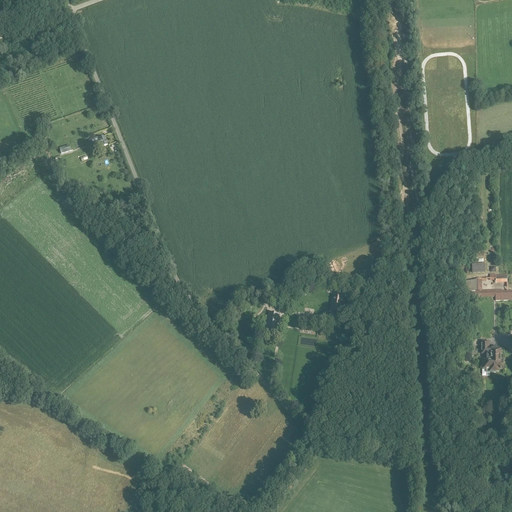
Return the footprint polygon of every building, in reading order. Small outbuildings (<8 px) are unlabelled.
[(108,145),(105,137),(99,139),(99,141),(94,143),(96,148),(99,147),(99,148),(102,147),(102,148),(108,145)] [(59,149),(61,155),(71,152),(69,146),(59,149)] [(329,264),(332,273),(336,271),(339,270),(335,261),(332,262),(329,264)] [(472,274),(485,273),(485,264),(472,265),(472,274)] [(496,283),(508,283),(507,277),(496,277),(496,275),(490,275),(490,281),(495,281),(495,283),(496,283)] [(467,298),(496,297),(496,301),(511,300),(511,291),(502,292),(502,290),(480,291),(480,281),(466,281),(467,298)] [(340,313),(342,298),(333,297),(331,312),(340,313)] [(275,336),(278,315),(269,314),(265,314),(264,319),(268,319),(266,334),(275,336)] [(303,317),(302,323),(318,325),(318,326),(328,328),(329,321),(318,319),(303,317)] [(489,342),(482,342),(482,354),(487,354),(487,361),(485,361),(485,364),(482,364),(483,370),(486,370),(486,373),(496,373),(496,372),(499,372),(499,370),(503,370),(503,364),(502,364),(502,356),(501,356),(501,355),(502,355),(502,352),(501,352),(501,351),(499,351),(497,351),(497,350),(492,351),(491,351),(489,351),(489,342)]
